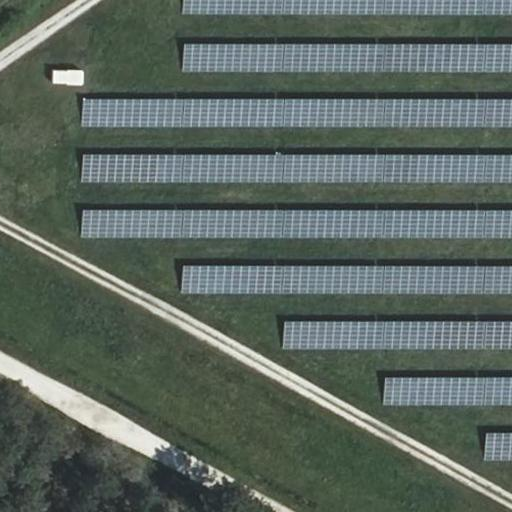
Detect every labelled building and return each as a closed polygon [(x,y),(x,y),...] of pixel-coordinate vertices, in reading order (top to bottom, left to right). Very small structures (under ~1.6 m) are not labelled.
[(511,0),(178,0),(179,11),(511,13),(511,0)] [(179,68),(511,71),(511,42),(179,39),(179,68)] [(76,83),(78,69),(47,66),(46,80),(76,83)] [(511,97),(78,93),(78,122),(511,126),(511,97)] [(511,264),(179,261),(179,290),(272,291),(273,273),(299,273),(299,288),(511,289),(511,264)] [(511,400),(511,375),(380,374),(380,400),(511,400)] [(481,457),(511,457),(511,429),(482,429),(481,457)]
